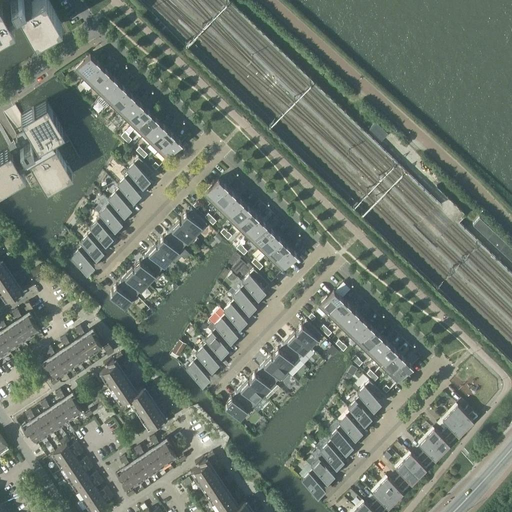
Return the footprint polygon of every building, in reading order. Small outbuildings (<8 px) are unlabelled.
[(35,37),(61,22),(48,0),(29,0),(26,2),(24,0),(11,0),(4,4),(1,0),(0,0),(0,29),(14,22),(9,12),(18,7),(35,37)] [(84,77),(99,61),(90,53),(75,68),(84,77)] [(92,86),(108,70),(99,61),(84,77),(92,86)] [(101,94),(116,78),(108,70),(92,86),(101,94)] [(110,102),(125,86),(116,78),(101,94),(110,102)] [(118,111),(134,95),(125,86),(110,102),(118,111)] [(127,119),(142,103),(134,95),(118,111),(127,119)] [(64,129),(47,99),(22,113),(20,114),(35,139),(19,148),(24,156),(18,159),(10,146),(9,146),(0,151),(0,186),(25,172),(20,163),(29,157),(46,187),(72,172),(55,142),(67,134),(64,129)] [(142,103),(127,119),(135,126),(150,111),(142,103)] [(143,134),(158,118),(150,111),(135,126),(143,134)] [(150,141),(166,126),(158,118),(143,134),(150,141)] [(376,121),(369,129),(381,140),(388,132),(376,121)] [(166,126),(150,141),(158,149),(173,133),(166,126)] [(173,133),(158,149),(166,157),(181,141),(173,133)] [(142,182),(154,170),(139,155),(126,168),(129,170),(142,182)] [(144,184),(142,182),(129,170),(117,182),(119,184),(120,184),(132,197),(133,196),(144,184)] [(211,201),(227,185),(219,177),(203,193),(211,201)] [(135,198),(133,196),(132,197),(120,184),(119,184),(108,197),(110,199),(123,211),(135,198)] [(219,208),(234,192),(227,185),(211,201),(219,208)] [(234,192),(219,208),(227,216),(242,200),(234,192)] [(126,213),(123,211),(110,199),(98,211),(101,213),(114,225),(126,213)] [(235,223),(250,207),(242,200),(227,216),(235,223)] [(182,216),(180,218),(179,219),(195,233),(207,221),(191,206),(187,211),(186,210),(181,216),(182,216)] [(242,231),(258,215),(250,207),(235,223),(242,231)] [(117,227),(114,225),(101,213),(89,225),(91,228),(92,227),(105,240),(105,239),(117,227)] [(250,238),(265,222),(258,215),(242,231),(250,238)] [(472,223),(511,260),(511,246),(479,215),(472,223)] [(167,230),(167,231),(168,231),(183,245),(195,233),(179,219),(180,218),(179,218),(167,230)] [(258,246),(273,230),(265,222),(250,238),(258,246)] [(107,242),(105,239),(105,240),(92,227),(91,228),(80,240),(82,242),(95,254),(96,254),(107,242)] [(273,230),(258,246),(266,253),(281,237),(273,230)] [(158,241),(156,242),(156,243),(171,258),(183,245),(168,231),(167,231),(164,235),(163,234),(157,240),(158,241)] [(217,231),(212,236),(218,242),(222,237),(217,231)] [(273,261),(289,245),(281,237),(266,253),(273,261)] [(98,256),(96,254),(95,254),(82,242),(70,254),(86,269),(98,256)] [(143,254),(144,255),(160,269),(171,258),(156,243),(156,242),(143,254)] [(289,245),(273,261),(282,269),(297,253),(289,245)] [(135,265),(133,267),(148,282),(160,269),(144,255),(140,259),(139,258),(134,264),(135,265)] [(239,256),(234,261),(241,267),(245,262),(239,256)] [(0,292),(5,299),(12,294),(15,299),(24,293),(17,282),(22,279),(22,280),(26,277),(23,272),(19,274),(19,275),(14,279),(7,267),(12,264),(12,265),(16,262),(12,257),(9,259),(9,260),(4,264),(0,258),(0,257),(0,292)] [(33,273),(42,267),(40,263),(31,269),(33,273)] [(120,279),(121,279),(136,294),(148,282),(133,267),(132,266),(120,279)] [(257,293),(269,281),(254,267),(241,279),(244,282),(244,281),(257,294),(257,293)] [(46,273),(44,270),(35,276),(38,279),(46,273)] [(124,306),(136,294),(121,279),(117,283),(116,283),(111,288),(112,289),(109,292),(124,306)] [(260,296),(257,293),(257,294),(244,281),(244,282),(232,294),(235,296),(248,308),(260,296)] [(326,312),(342,296),(334,288),(318,304),(326,312)] [(250,310),(248,308),(235,296),(223,308),(225,310),(226,310),(238,322),(239,322),(250,310)] [(334,320),(349,304),(342,296),(326,312),(334,320)] [(342,327),(357,311),(349,304),(334,320),(342,327)] [(0,353),(39,327),(34,320),(39,317),(33,308),(22,315),(19,310),(20,310),(17,306),(12,310),(14,313),(15,313),(19,318),(7,325),(4,320),(5,320),(2,316),(0,317),(0,323),(4,328),(0,330),(0,353)] [(241,324),(239,322),(238,322),(226,310),(225,310),(213,322),(216,325),(216,324),(229,337),(241,324)] [(357,311),(342,327),(350,335),(365,319),(357,311)] [(297,328),(295,330),(310,345),(322,332),(307,318),(302,322),(301,322),(296,327),(297,328)] [(358,342),(373,326),(365,319),(350,335),(358,342)] [(41,362),(47,371),(48,372),(47,373),(49,377),(55,373),(57,375),(102,344),(101,343),(107,339),(105,335),(99,339),(98,337),(102,334),(96,325),(85,332),(82,327),(83,327),(81,323),(75,327),(78,330),(79,330),(82,335),(70,342),(67,337),(68,337),(66,333),(60,337),(63,340),(64,340),(67,345),(56,352),(52,347),(53,347),(51,343),(45,347),(48,350),(49,350),(52,355),(41,362)] [(232,339),(229,337),(216,324),(216,325),(204,337),(207,339),(220,351),(232,339)] [(373,326),(358,342),(365,350),(381,334),(373,326)] [(283,342),(298,357),(310,345),(295,330),(294,329),(282,342),(283,343),(283,342)] [(373,357),(388,341),(381,334),(365,350),(373,357)] [(179,339),(171,351),(178,356),(186,344),(179,339)] [(222,353),(220,351),(207,339),(195,351),(197,354),(198,353),(210,366),(211,365),(222,353)] [(103,345),(108,353),(114,349),(109,341),(103,345)] [(388,341),(373,357),(381,365),(396,349),(388,341)] [(298,357),(283,342),(283,343),(279,347),(278,346),(273,351),(274,352),(272,354),(271,354),(287,369),(298,357)] [(396,349),(381,365),(389,372),(404,356),(396,349)] [(213,367),(211,365),(210,366),(198,353),(197,354),(186,366),(200,380),(213,367)] [(258,366),(259,367),(274,381),(287,369),(271,354),(272,354),(271,353),(258,366)] [(155,392),(159,390),(155,384),(151,387),(152,388),(147,391),(143,385),(135,390),(132,384),(137,381),(137,382),(141,379),(137,374),(134,377),(129,381),(122,369),(127,366),(127,367),(131,364),(127,359),(124,362),(119,366),(112,355),(103,361),(106,366),(99,370),(120,401),(127,396),(148,426),(155,422),(158,426),(167,420),(159,410),(164,406),(165,407),(169,405),(168,403),(165,399),(161,402),(162,403),(157,406),(149,395),(154,391),(155,392)] [(404,356),(389,372),(397,380),(412,364),(404,356)] [(250,376),(248,378),(248,379),(263,393),(274,381),(259,367),(256,371),(255,370),(249,375),(250,376)] [(235,390),(236,391),(251,405),(263,393),(248,379),(248,378),(247,377),(235,390)] [(357,391),(359,393),(372,405),(373,405),(384,393),(369,378),(357,391)] [(63,390),(60,387),(55,390),(58,394),(59,393),(62,398),(50,406),(47,401),(48,400),(46,397),(40,400),(43,404),(44,403),(47,408),(36,416),(32,411),(33,411),(31,407),(25,410),(28,414),(29,413),(32,418),(21,426),(27,435),(32,431),(37,439),(88,404),(86,400),(80,404),(77,401),(82,398),(76,389),(65,396),(62,391),(63,390)] [(239,418),(251,405),(236,391),(232,395),(231,394),(226,400),(227,400),(224,403),(239,418)] [(363,420),(363,419),(368,415),(375,407),(373,405),(372,405),(359,393),(347,405),(350,408),(350,407),(363,420)] [(450,410),(465,425),(477,413),(468,404),(464,409),(457,402),(450,410)] [(366,422),(363,419),(363,420),(350,407),(350,408),(338,420),(340,422),(341,422),(354,434),(366,422)] [(465,425),(450,410),(442,418),(449,424),(444,429),(453,437),(465,425)] [(356,436),(354,434),(341,422),(340,422),(329,434),(331,436),(344,448),(345,448),(356,436)] [(426,434),(442,449),(453,437),(444,429),(440,433),(434,427),(426,434)] [(0,451),(9,446),(0,432),(0,451)] [(180,446),(178,447),(170,435),(159,442),(156,437),(157,436),(155,432),(149,436),(152,440),(153,439),(156,444),(145,452),(141,447),(142,446),(140,443),(134,446),(137,450),(138,449),(141,454),(130,462),(126,457),(127,456),(125,453),(119,456),(122,460),(123,459),(126,464),(115,472),(121,480),(126,477),(128,481),(122,485),(125,488),(182,450),(180,446)] [(442,449),(426,434),(419,442),(425,448),(421,453),(430,461),(442,449)] [(347,450),(345,448),(344,448),(331,436),(319,448),(322,451),(335,463),(335,462),(347,450)] [(51,452),(90,511),(92,511),(107,502),(67,441),(51,452)] [(338,465),(335,462),(335,463),(322,451),(310,463),(313,465),(326,477),(338,465)] [(430,461),(421,453),(417,457),(410,451),(403,458),(418,473),(430,461)] [(228,481),(232,478),(229,473),(225,475),(225,476),(221,480),(213,468),(218,465),(218,466),(222,463),(219,458),(215,460),(216,461),(211,465),(203,454),(194,460),(198,464),(190,469),(219,511),(225,511),(229,510),(229,511),(252,511),(251,508),(256,505),(256,506),(260,504),(256,498),(253,501),(253,502),(248,505),(244,499),(237,504),(233,498),(238,495),(238,496),(242,493),(239,488),(235,490),(235,491),(230,495),(223,483),(228,480),(228,481)] [(418,473),(403,458),(395,466),(402,472),(398,477),(407,485),(418,473)] [(328,479),(326,477),(313,465),(301,477),(316,492),(328,479)] [(188,475),(182,479),(186,484),(192,480),(188,475)] [(407,485),(398,477),(393,481),(387,475),(379,483),(395,498),(407,485)] [(395,498),(379,483),(372,490),(378,497),(374,501),(383,510),(395,498)] [(380,511),(383,510),(374,501),(370,505),(363,499),(356,507),(361,511),(380,511)]
